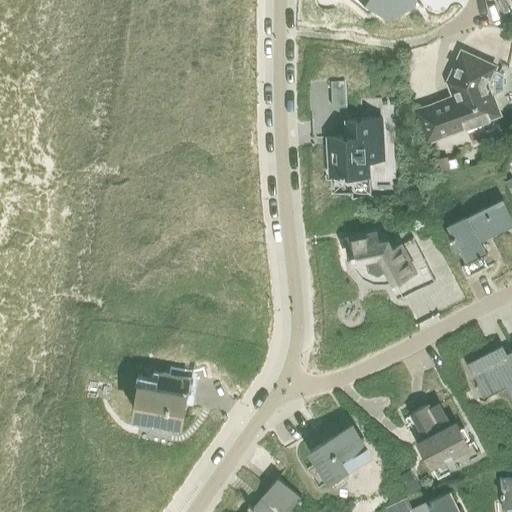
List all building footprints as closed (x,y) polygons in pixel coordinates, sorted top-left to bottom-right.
[(377,0),(350,0),(350,1),(362,5),(369,13),(381,3),(377,0)] [(377,0),(381,3),(388,13),(414,2),(414,0),(377,0)] [(490,97),(489,96),(503,91),(504,73),(486,65),(483,61),(479,58),(474,57),(469,57),(463,55),(450,82),(456,99),(418,113),(428,139),(465,125),(472,144),(486,138),(479,120),(496,114),(495,111),(496,108),(493,99),(490,97)] [(343,82),(330,83),(332,107),(345,106),(343,82)] [(346,135),(326,136),(328,178),(332,178),(333,193),(352,192),(353,196),(371,196),(370,161),(383,160),(381,118),(346,120),(346,135)] [(447,157),(435,160),(438,171),(449,168),(447,157)] [(511,223),(511,217),(502,199),(447,227),(453,238),(449,240),(456,252),(459,251),(466,264),(479,258),(481,261),(483,260),(482,256),(485,254),(479,241),(511,223)] [(392,275),(395,279),(423,262),(412,240),(402,245),(400,243),(393,247),(390,243),(389,243),(383,239),(382,238),(378,239),(377,231),(349,236),(353,259),(359,258),(360,264),(367,272),(377,276),(387,276),(392,275)] [(467,364),(484,396),(506,385),(511,396),(511,354),(508,356),(502,345),(467,364)] [(132,416),(137,416),(135,427),(178,434),(180,421),(181,421),(188,378),(160,373),(158,382),(138,379),(132,416)] [(418,443),(431,468),(469,448),(442,397),(412,413),(426,439),(418,443)] [(310,451),(330,482),(351,468),(347,461),(363,450),(348,427),(310,451)] [(399,476),(410,494),(421,488),(410,470),(399,476)] [(511,477),(499,479),(502,509),(511,508),(511,477)] [(251,509),(248,511),(287,511),(297,501),(300,503),(302,501),(299,498),(301,497),(278,478),(261,498),(263,501),(256,509),(249,504),(248,506),(251,509)] [(386,507),(388,511),(409,511),(409,509),(410,509),(411,511),(459,511),(449,490),(427,502),(426,501),(413,507),(408,497),(386,507)]
